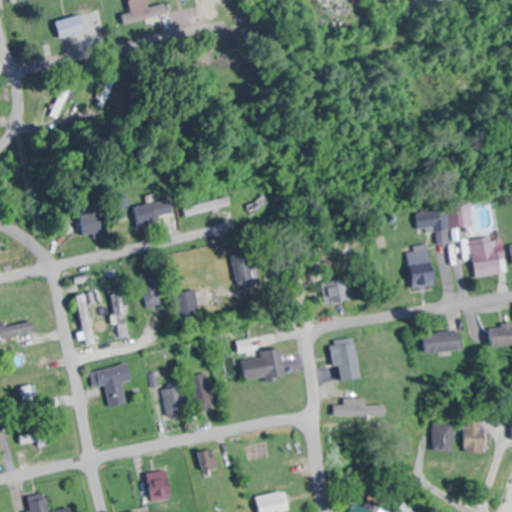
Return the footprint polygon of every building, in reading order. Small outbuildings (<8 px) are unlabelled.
[(56,20),(58,36),(86,33),(84,16),(56,20)] [(268,207),(263,191),(244,197),(249,213),(268,207)] [(231,205),(228,193),(184,203),(187,216),(231,205)] [(139,224),(175,215),(170,198),(134,207),(139,224)] [(107,233),(107,212),(82,212),(82,233),(107,233)] [(447,212),(421,212),(421,231),(447,231),(447,212)] [(478,240),(479,276),(511,275),(510,239),(478,240)] [(439,284),(434,249),(413,252),(418,287),(439,284)] [(232,256),(240,285),(255,282),(247,252),(232,256)] [(143,272),(149,308),(167,304),(160,269),(143,272)] [(342,278),(323,280),(326,304),(346,301),(342,278)] [(178,292),(181,320),(202,318),(199,290),(178,292)] [(131,335),(121,292),(110,295),(120,338),(131,335)] [(0,314),(35,311),(34,302),(0,304),(0,314)] [(511,323),(493,328),(497,348),(511,344),(511,323)] [(465,328),(426,333),(429,354),(468,348),(465,328)] [(51,359),(46,341),(11,349),(15,368),(51,359)] [(337,342),(338,380),(361,379),(360,341),(337,342)] [(281,378),(281,350),(263,350),(263,358),(244,358),(244,378),(281,378)] [(125,382),(134,381),(131,364),(99,369),(101,386),(107,385),(110,407),(129,404),(125,382)] [(198,406),(209,403),(202,374),(191,377),(198,406)] [(164,390),(170,418),(190,414),(183,385),(164,390)] [(456,424),(434,424),(434,450),(456,450),(456,424)] [(466,425),(466,451),(488,451),(488,425),(466,425)] [(36,428),(15,431),(20,459),(41,455),(36,428)] [(152,499),(173,499),(173,471),(152,471),(152,499)] [(260,511),(287,511),(291,511),(287,491),(257,496),(260,511)] [(75,511),(74,507),(48,510),(47,497),(31,499),(33,509),(26,510),(26,511),(75,511)] [(381,511),(383,508),(367,501),(362,511),(381,511)] [(395,511),(415,511),(404,502),(395,511)]
